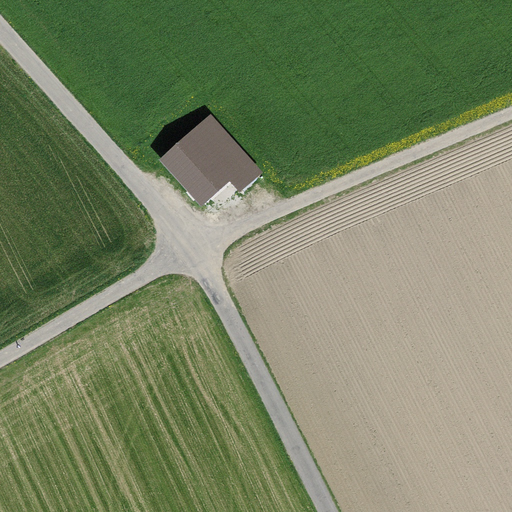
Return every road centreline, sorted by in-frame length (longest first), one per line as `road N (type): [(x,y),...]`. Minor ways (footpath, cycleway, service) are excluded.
road 1 (unclassified): [(193,248),(511,111)]
road 2 (unclassified): [(193,248),(328,511)]
road 3 (unclassified): [(0,28),(193,248)]
road 4 (track): [(0,357),(193,248)]
